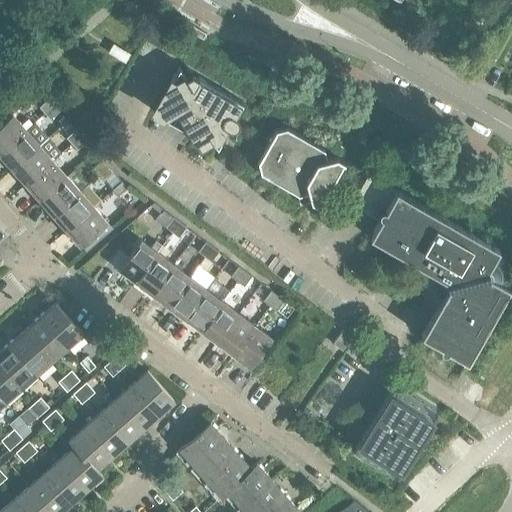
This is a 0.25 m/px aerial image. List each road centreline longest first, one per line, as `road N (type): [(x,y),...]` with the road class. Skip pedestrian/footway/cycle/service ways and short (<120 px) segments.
road 1 (residential): [(502,434),(398,360),(384,323),(359,302),(122,124)]
road 2 (secondary): [(227,0),(378,61),(511,136)]
road 3 (secondary): [(511,120),(310,0)]
road 4 (residential): [(217,389),(47,264)]
road 5 (residential): [(114,511),(217,389)]
road 6 (residential): [(329,476),(217,389)]
